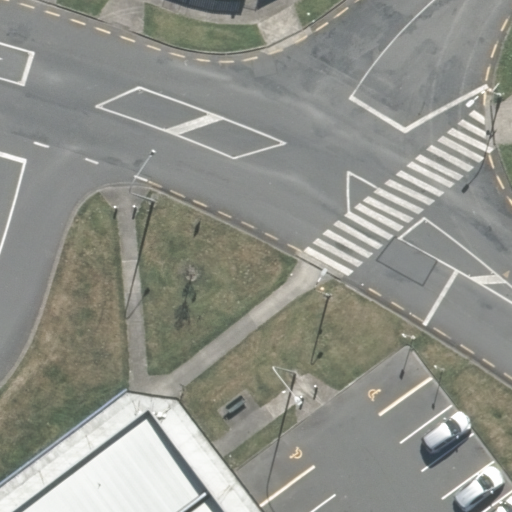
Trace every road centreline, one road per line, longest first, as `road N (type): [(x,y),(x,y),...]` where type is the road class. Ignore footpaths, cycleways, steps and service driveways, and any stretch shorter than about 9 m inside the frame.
road 1 (unclassified): [(304,174),(0,78)]
road 2 (unclassified): [(511,298),(385,211),(304,174)]
road 3 (residential): [(304,174),(376,58),(434,0)]
